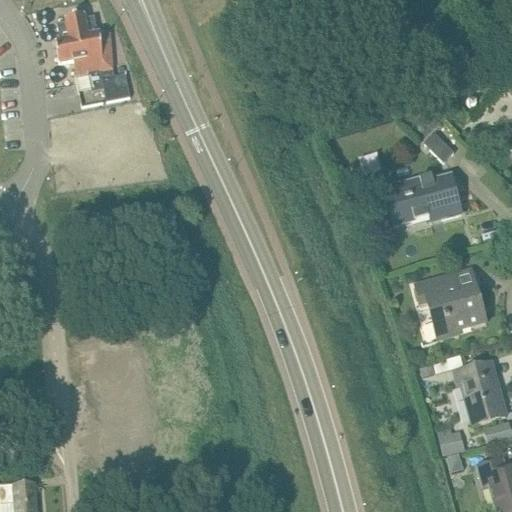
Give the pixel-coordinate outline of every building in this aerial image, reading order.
[(59,42),(56,43),(58,66),(73,64),(75,79),(88,76),(92,95),(104,92),(106,105),(130,100),(123,69),(118,70),(120,78),(114,79),(112,71),(109,33),(100,35),(100,34),(97,35),(94,19),(85,21),(84,17),(65,21),(65,25),(56,27),(59,42)] [(424,147),(443,166),(454,155),(434,137),(424,147)] [(383,190),(389,210),(394,229),(440,217),(441,222),(461,217),(451,179),(433,183),(431,178),(383,190)] [(415,288),(420,308),(432,305),(437,324),(432,325),(437,344),(459,338),(457,334),(485,326),(475,288),(458,292),(454,277),(415,288)] [(471,371),(454,376),(458,390),(462,389),(473,428),(505,419),(499,396),(495,397),(487,368),(491,367),(491,366),(471,371)] [(432,370),(421,373),(423,380),(434,377),(432,370)] [(504,426),(484,432),(488,448),(508,442),(504,426)] [(450,430),(436,434),(443,459),(464,454),(459,435),(452,437),(450,430)] [(458,458),(447,461),(451,476),(462,472),(458,458)] [(502,462),(477,469),(480,481),(486,480),(495,511),(511,511),(511,471),(505,473),(502,462)] [(7,488),(0,488),(0,506),(13,506),(13,511),(35,511),(34,486),(14,487),(7,488)]
